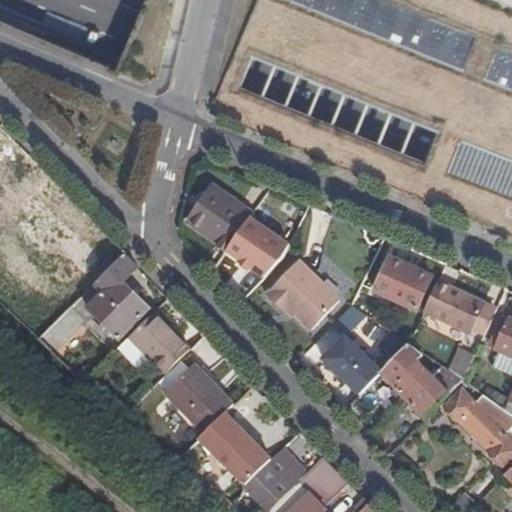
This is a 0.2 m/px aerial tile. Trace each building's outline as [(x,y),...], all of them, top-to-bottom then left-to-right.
[(12,177),(31,158),(23,150),(4,168),(12,177)] [(0,211),(43,170),(31,158),(12,177),(0,188),(0,211)] [(226,248),(251,212),(217,189),(192,224),(226,248)] [(39,258),(66,232),(57,222),(61,219),(54,211),(50,215),(39,204),(23,220),(21,219),(17,222),(19,224),(12,230),(39,258)] [(255,216),(251,212),(226,248),(224,250),(230,254),(240,240),(239,239),(255,216)] [(75,242),(66,232),(39,258),(67,287),(74,280),(76,282),(79,278),(77,276),(94,260),(83,248),(86,245),(80,238),(75,242)] [(285,247),(292,251),(299,237),(292,234),(285,247)] [(143,272),(129,258),(102,285),(110,293),(92,311),(123,342),(154,312),(129,286),(143,272)] [(421,313),(436,280),(394,260),(379,294),(421,313)] [(293,314),(313,334),(344,304),(303,264),(270,298),(289,318),(293,314)] [(478,332),(489,309),(490,308),(443,285),(428,316),(475,338),(478,332)] [(43,342),(64,320),(52,308),(29,330),(43,342)] [(489,338),(500,314),(489,309),(478,332),(489,338)] [(195,354),(159,317),(134,342),(170,378),(195,354)] [(511,358),(511,321),(502,342),(508,346),(503,354),(511,358)] [(412,348),(396,337),(382,351),(396,365),(412,348)] [(328,361),(364,398),(385,377),(349,340),(328,361)] [(508,346),(502,342),(498,352),(503,354),(508,346)] [(386,376),(429,423),(440,412),(464,388),(467,385),(453,375),(446,371),(436,381),(422,366),(427,358),(412,348),(396,365),(386,376)] [(453,375),(467,385),(478,361),(464,354),(453,375)] [(231,418),(240,409),(200,369),(171,397),(210,437),(215,433),(231,418)] [(467,385),(464,388),(479,403),(484,397),(467,385)] [(269,400),(260,390),(240,409),(250,420),(269,400)] [(511,415),(487,399),(480,407),(466,393),(448,410),(464,426),(465,426),(492,454),(493,456),(506,470),(511,464),(511,415)] [(440,412),(429,423),(435,427),(445,417),(440,412)] [(277,464),(231,418),(215,433),(235,454),(226,464),(265,505),(266,504),(274,511),(277,511),(304,486),(313,478),(288,453),(277,464)] [(287,449),(300,458),(309,445),(297,436),(287,449)] [(332,511),(356,489),(329,461),(313,478),(304,486),(329,511),(332,511)] [(277,511),(379,511),(369,502),(360,511),(329,511),(304,486),(277,511)] [(468,497),(452,511),(475,511),(480,508),(468,497)]
